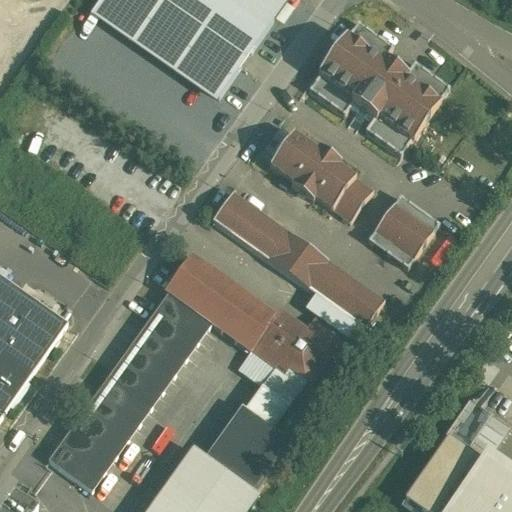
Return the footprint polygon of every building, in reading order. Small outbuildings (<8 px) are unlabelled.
[(288,0),(101,0),(91,15),(218,102),(288,0)] [(405,79),(384,64),(392,53),(357,27),(347,42),(345,41),(317,79),(319,80),(308,95),(344,121),(352,109),(373,124),(365,136),(400,161),(411,147),(412,148),(440,109),(438,108),(449,93),(414,68),(405,79)] [(287,146),(276,138),(264,155),(275,162),(287,146)] [(316,155),(293,138),(287,146),(275,162),(269,170),(292,187),(290,191),(312,206),(314,203),(332,215),(355,183),(338,171),(340,167),(318,152),(316,155)] [(355,183),(332,215),(349,228),(373,196),(355,183)] [(384,307),(232,198),(212,226),(315,300),(363,335),(384,307)] [(439,230),(399,202),(367,246),(407,275),(439,230)] [(188,264),(164,297),(168,299),(168,298),(211,330),(249,357),(250,356),(275,373),(262,391),(245,415),(272,434),(307,386),(311,388),(341,347),(327,337),(331,332),(316,321),(306,335),(279,315),(272,325),(188,264)] [(0,278),(0,424),(69,327),(0,278)] [(211,330),(168,298),(168,299),(48,466),(91,497),(211,330)] [(363,335),(315,300),(306,312),(354,348),(363,335)] [(275,373),(250,356),(249,357),(238,374),(262,391),(275,373)] [(511,380),(508,378),(483,413),(492,418),(511,389),(511,380)] [(511,511),(511,488),(467,457),(491,420),(472,407),(447,443),(404,505),(413,511),(511,511)] [(245,415),(241,412),(204,463),(193,454),(151,511),(250,511),(259,501),(254,498),(290,447),(272,434),(245,415)]
